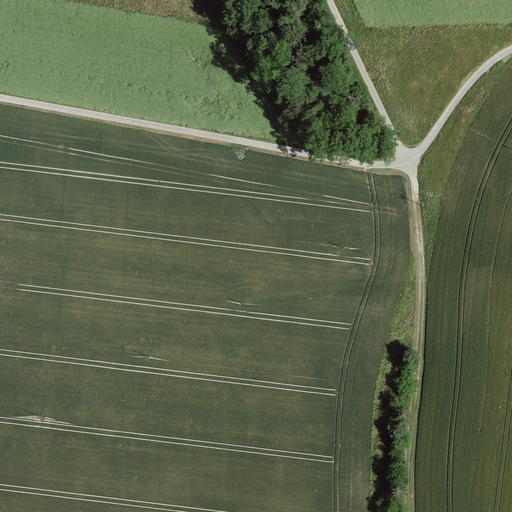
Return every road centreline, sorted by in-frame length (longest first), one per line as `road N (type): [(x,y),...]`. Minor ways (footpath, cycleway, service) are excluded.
road 1 (track): [(511,51),(469,84),(408,163),(367,165),(0,98)]
road 2 (track): [(408,163),(423,290),(414,511)]
road 3 (track): [(408,163),(328,0)]
